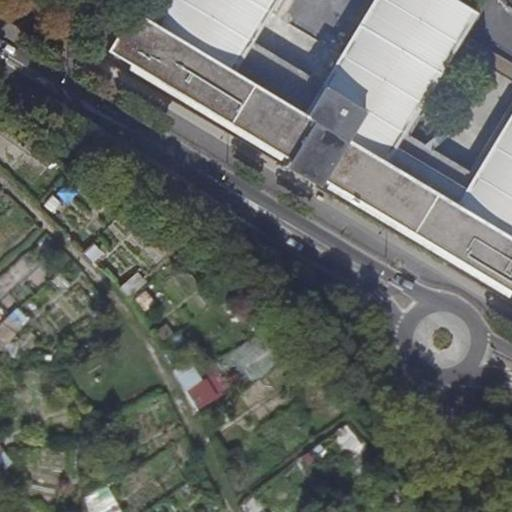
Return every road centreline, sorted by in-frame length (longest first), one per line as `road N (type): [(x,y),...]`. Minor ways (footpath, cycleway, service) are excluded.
road 1 (secondary): [(0,55),(421,314)]
road 2 (track): [(0,175),(102,278),(133,322),(197,429),(232,511)]
road 3 (residential): [(474,511),(424,417),(423,384)]
